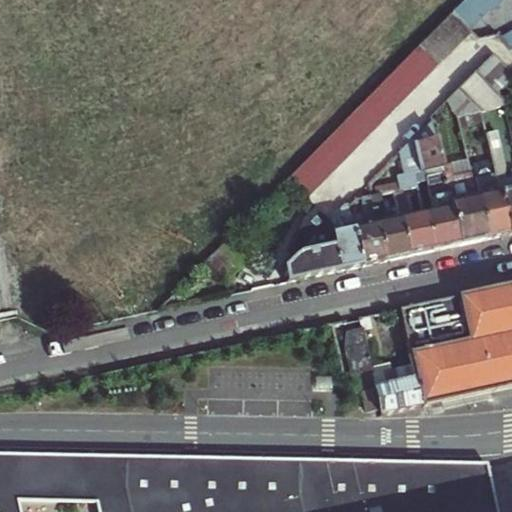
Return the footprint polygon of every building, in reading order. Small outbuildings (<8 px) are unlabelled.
[(473,0),(455,18),(470,33),(492,12),(494,15),(510,0),(473,0)] [(448,25),(422,50),(442,70),(468,45),(448,25)] [(416,56),(389,83),(409,102),(442,70),(422,50),(416,56)] [(511,76),(494,58),(477,75),(499,98),(511,82),(511,76)] [(462,90),(460,93),(482,116),(506,106),(499,98),(477,75),(462,90)] [(290,181),(310,201),(409,102),(389,83),(290,181)] [(396,184),(398,196),(418,192),(416,180),(435,174),(443,172),(433,125),(428,126),(431,145),(413,148),(411,142),(398,156),(402,177),(394,178),(396,184)] [(511,188),(511,189),(499,133),(487,136),(497,180),(511,240),(511,239),(511,188)] [(475,185),(473,185),(469,168),(443,172),(460,251),(478,247),(486,245),(477,204),(479,204),(475,185)] [(434,216),(424,218),(433,256),(444,254),(450,252),(460,251),(443,172),(435,174),(436,180),(426,183),(434,216)] [(479,204),(477,204),(486,245),(504,242),(511,240),(497,180),(475,185),(479,204)] [(398,196),(396,184),(374,188),(376,200),(398,196)] [(379,213),(376,200),(369,201),(384,266),(400,263),(408,261),(400,224),(387,227),(384,212),(379,213)] [(377,267),(384,266),(369,201),(364,202),(366,213),(362,214),(365,225),(370,230),(352,234),(361,271),(377,267)] [(408,207),(397,209),(400,224),(408,261),(425,257),(433,256),(424,218),(411,221),(408,207)] [(318,208),(306,224),(289,254),(297,261),(284,275),(287,286),(325,278),(341,275),(332,238),(332,234),(325,235),(324,232),(332,222),(318,208)] [(352,234),(332,238),(341,275),(356,272),(361,271),(352,234)] [(228,283),(251,260),(231,240),(208,263),(228,283)] [(511,282),(511,283),(399,306),(414,379),(360,391),(364,412),(376,410),(377,417),(421,408),(511,388),(511,282)] [(345,375),(371,370),(366,347),(363,331),(343,335),(341,351),(345,375)] [(298,360),(305,389),(328,384),(322,355),(298,360)] [(253,365),(255,394),(291,392),(289,362),(253,365)] [(496,511),(485,466),(0,456),(0,511),(496,511)]
